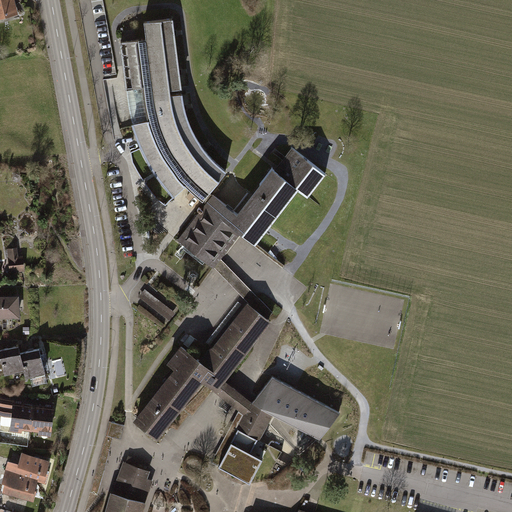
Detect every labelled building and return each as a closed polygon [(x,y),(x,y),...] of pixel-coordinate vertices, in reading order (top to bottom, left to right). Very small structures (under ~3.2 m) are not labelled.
[(11,0),(0,0),(0,14),(14,11),(11,0)] [(167,20),(141,24),(143,41),(117,44),(122,92),(138,91),(145,123),(129,127),(138,154),(152,178),(172,205),(183,194),(200,208),(210,196),(225,175),(213,164),(195,145),(186,122),(177,97),(167,20)] [(323,178),(287,151),(236,216),(210,196),(200,208),(173,243),(209,271),(234,239),(252,252),(295,197),(304,204),(323,178)] [(14,247),(9,248),(12,271),(21,269),(20,256),(16,257),(14,247)] [(146,290),(140,299),(173,320),(179,311),(146,290)] [(16,294),(0,295),(0,316),(17,315),(16,294)] [(176,368),(136,420),(156,436),(201,379),(246,413),(238,429),(257,439),(271,412),(320,438),(340,412),(273,375),(252,402),(222,380),(269,320),(268,319),(273,312),(259,298),(252,306),(249,303),(216,345),(211,348),(209,351),(207,353),(201,360),(193,355),(197,350),(192,347),(189,351),(182,346),(169,362),(176,368)] [(299,334),(280,332),(277,362),(296,365),(299,334)] [(0,362),(3,372),(22,367),(18,353),(16,344),(0,348),(0,362)] [(36,348),(18,353),(22,367),(24,375),(42,371),(36,348)] [(12,398),(0,396),(0,424),(29,427),(31,402),(12,401),(12,398)] [(51,404),(31,402),(29,427),(49,429),(51,404)] [(111,435),(123,437),(125,425),(113,423),(111,435)] [(6,461),(4,469),(35,476),(35,479),(43,481),(45,470),(41,469),(44,458),(20,452),(17,463),(6,461)] [(148,470),(125,462),(114,492),(113,492),(107,511),(140,511),(143,503),(149,485),(143,483),(148,470)] [(35,476),(4,469),(2,477),(4,478),(1,492),(30,499),(35,479),(35,476)]
